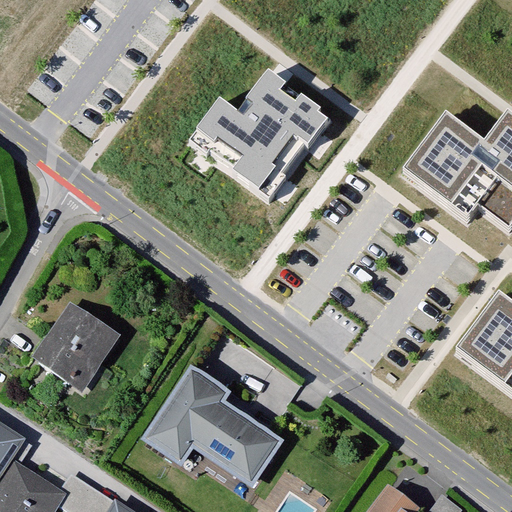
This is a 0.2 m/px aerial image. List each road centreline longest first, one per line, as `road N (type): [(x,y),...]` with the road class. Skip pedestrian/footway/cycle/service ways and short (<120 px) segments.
road 1 (tertiary): [(511,507),(80,181)]
road 2 (unknown): [(241,304),(468,0)]
road 3 (residential): [(80,181),(0,311)]
